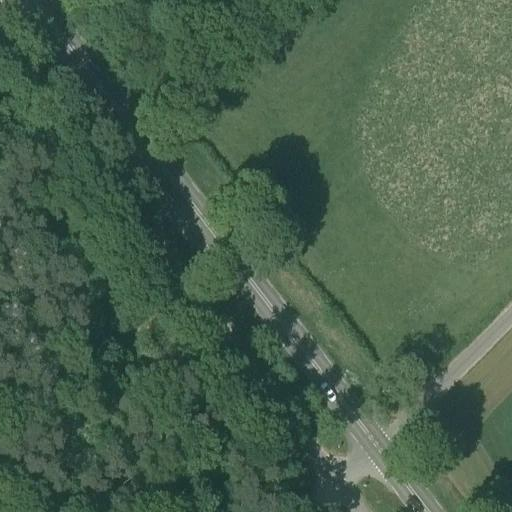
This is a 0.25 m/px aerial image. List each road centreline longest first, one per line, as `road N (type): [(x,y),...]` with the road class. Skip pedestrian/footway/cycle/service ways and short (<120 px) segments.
road 1 (unclassified): [(0,38),(337,487)]
road 2 (primary): [(376,447),(39,0)]
road 3 (unclassified): [(376,447),(511,313)]
